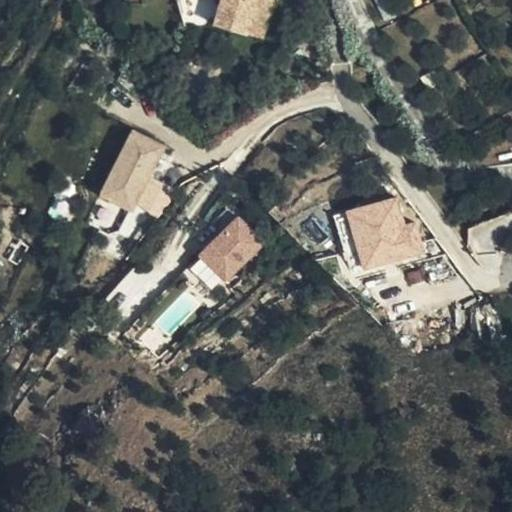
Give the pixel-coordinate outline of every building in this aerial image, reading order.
[(222,0),(219,10),(267,24),(274,0),(222,0)] [(106,180),(137,195),(169,132),(138,116),(106,180)] [(368,234),(374,258),(434,240),(425,211),(414,214),(406,187),(373,196),(379,217),(364,221),(368,234)] [(379,217),(373,196),(344,204),(354,238),(368,234),(364,221),(379,217)] [(237,215),(190,262),(218,290),(266,243),(237,215)] [(469,250),(511,247),(511,240),(510,219),(467,222),(469,250)]
